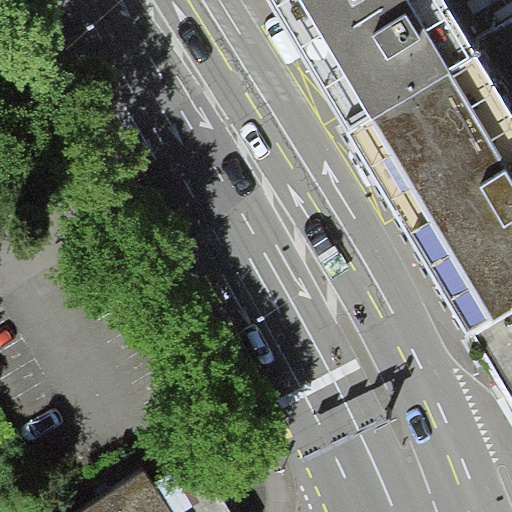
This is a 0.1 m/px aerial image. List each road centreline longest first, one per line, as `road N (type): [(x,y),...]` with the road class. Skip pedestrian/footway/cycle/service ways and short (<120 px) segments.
road 1 (primary): [(474,511),(398,338),(191,0)]
road 2 (primary): [(181,150),(358,463)]
road 3 (residential): [(0,260),(181,150)]
road 4 (primary): [(90,0),(181,150)]
